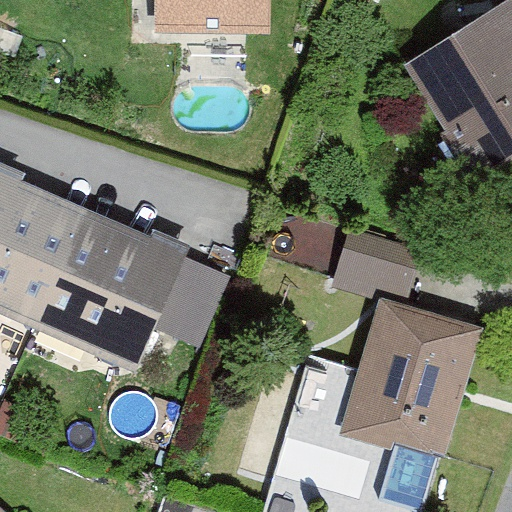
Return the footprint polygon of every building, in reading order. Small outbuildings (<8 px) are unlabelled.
[(266,0),(156,0),(157,29),(267,29),(266,0)] [(511,0),(400,60),(463,175),(511,148),(511,0)] [(191,249),(0,170),(0,314),(140,372),(191,249)] [(409,290),(412,242),(336,236),(333,285),(409,290)] [(483,321),(377,293),(339,433),(446,461),(483,321)]
